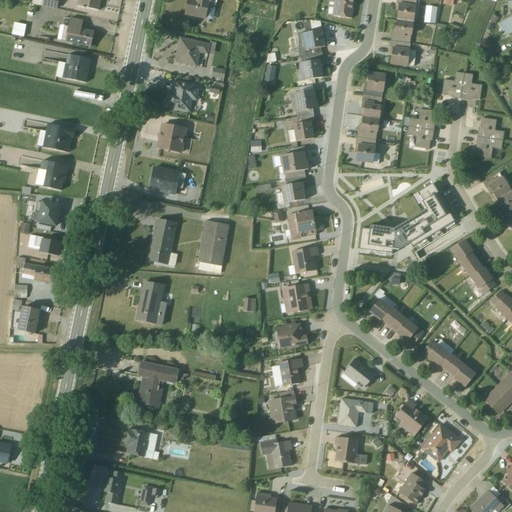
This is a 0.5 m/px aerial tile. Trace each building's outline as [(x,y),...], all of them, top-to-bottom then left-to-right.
[(56,11),(58,0),(31,0),(30,5),(56,11)] [(77,0),(76,7),(97,12),(99,0),(77,0)] [(212,9),(214,0),(187,0),(184,16),(211,22),(214,9),(212,9)] [(329,0),(327,16),(350,20),(352,0),(329,0)] [(415,1),(409,0),(395,0),(395,5),(398,6),(395,5),(394,12),(398,12),(396,21),(412,23),(415,7),(414,6),(415,1)] [(511,0),(510,0),(511,2),(507,4),(511,13),(511,17),(497,26),(500,31),(502,30),(502,31),(511,25),(511,0)] [(436,8),(425,7),(423,24),(434,25),(436,8)] [(59,26),(56,41),(90,48),(93,33),(81,31),(82,22),(69,19),(67,28),(59,26)] [(391,35),(390,42),(409,44),(410,37),(411,37),(412,23),(396,21),(395,29),(392,29),(391,35)] [(11,35),(24,37),(26,24),(13,22),(11,35)] [(302,24),(304,32),(320,29),(319,23),(309,22),(309,23),(302,24)] [(511,32),(511,25),(502,31),(505,37),(511,32)] [(324,48),(321,31),(297,36),(299,44),(303,44),(303,50),(298,51),(297,52),(299,59),(321,55),(320,49),(324,48)] [(179,40),(174,63),(196,68),(199,55),(207,56),(208,55),(213,56),(215,45),(209,43),(209,46),(179,40)] [(409,44),(390,42),(389,49),(392,49),(389,49),(388,55),(391,56),(390,65),(406,67),(407,67),(413,67),(415,53),(408,52),(409,44)] [(274,53),(267,54),(268,62),(276,60),(274,53)] [(296,75),(297,83),(321,79),(318,62),(322,61),(321,55),(300,59),(300,65),(298,68),(298,72),(296,75)] [(58,63),(55,78),(84,84),(89,61),(67,56),(65,65),(58,63)] [(263,82),(273,84),(276,66),(265,65),(263,82)] [(212,69),(211,79),(222,81),(224,72),(212,69)] [(459,100),(462,75),(455,73),(453,82),(443,81),(441,95),(441,96),(453,97),(453,99),(459,100)] [(363,89),(362,96),(381,99),(384,76),(369,74),(367,83),(364,83),(363,89)] [(466,101),(467,99),(479,101),(481,87),(471,85),(472,76),(462,75),(459,100),(466,101)] [(168,93),(165,108),(189,113),(191,102),(196,103),(199,89),(194,88),(194,87),(174,83),(171,93),(168,93)] [(218,96),(220,85),(215,84),(215,87),(210,86),(208,94),(218,96)] [(297,119),(313,116),(312,110),(315,110),(314,103),(312,92),(311,87),(296,89),(297,94),(289,96),(292,114),(296,114),(297,119)] [(415,100),(424,101),(426,92),(416,91),(415,100)] [(381,99),(362,96),(361,103),(360,109),(363,110),(362,118),(378,120),(380,107),(381,99)] [(432,125),(434,113),(433,112),(419,110),(417,121),(415,120),(415,119),(410,118),(409,120),(404,119),(403,126),(407,127),(407,128),(432,132),(434,125),(432,125)] [(287,132),(289,144),(313,140),(310,123),(314,123),(313,116),(291,120),(292,131),(287,132)] [(356,132),(355,139),(375,142),(378,120),(362,118),(361,126),(358,126),(357,132),(356,132)] [(481,119),(479,132),(477,131),(476,138),(502,141),(503,133),(494,132),(495,122),(481,119)] [(39,132),(36,147),(42,148),(42,149),(66,154),(70,138),(73,139),(74,131),(46,125),(45,133),(39,132)] [(186,131),(161,126),(157,149),(181,154),(186,131)] [(432,132),(407,128),(407,129),(403,128),(402,134),(406,134),(406,136),(415,138),(414,148),(428,150),(430,138),(432,138),(432,132)] [(500,150),(502,141),(476,138),(475,145),(477,145),(475,157),(490,159),(491,149),(500,150)] [(375,142),(355,139),(354,146),(355,146),(354,152),(357,153),(356,162),(372,164),(374,147),(375,142)] [(303,172),(307,171),(304,153),(303,148),(293,149),(294,155),(272,159),(273,168),(281,167),(282,175),(284,175),(285,181),(304,177),(303,172)] [(37,171),(34,187),(60,192),(62,183),(63,183),(67,167),(41,162),(39,171),(37,171)] [(153,169),(149,190),(175,195),(176,189),(182,190),(185,176),(153,169)] [(498,173),(481,183),(485,189),(486,189),(489,195),(492,193),(496,201),(510,192),(502,178),(501,178),(498,173)] [(305,183),(304,177),(285,181),(286,187),(280,188),(281,195),(276,196),(278,205),(283,204),(284,210),(304,206),(303,201),(304,201),(301,184),(305,183)] [(397,251),(411,249),(454,223),(443,205),(444,205),(432,185),(416,194),(425,211),(393,230),(369,227),(368,231),(360,230),(357,251),(391,255),(391,251),(397,251)] [(511,194),(510,192),(496,201),(500,208),(498,210),(501,215),(504,221),(511,216),(511,194)] [(32,213),(30,221),(55,227),(59,207),(40,203),(40,204),(36,203),(34,214),(32,213)] [(272,214),(274,224),(282,223),(280,212),(272,214)] [(286,225),(287,231),(288,231),(290,242),(300,240),(299,235),(305,235),(306,237),(315,236),(315,232),(322,231),(320,223),(320,219),(313,220),(314,224),(313,224),(313,223),(310,221),(309,213),(286,217),(287,225),(286,225)] [(148,262),(166,265),(174,267),(177,256),(170,254),(176,225),(156,221),(148,262)] [(221,268),(228,226),(204,222),(197,264),(199,264),(198,271),(219,275),(221,268)] [(29,226),(20,224),(18,234),(27,236),(29,226)] [(42,239),(29,237),(27,249),(38,251),(38,253),(56,257),(59,244),(42,240),(42,239)] [(449,251),(462,268),(475,259),(463,241),(449,251)] [(287,268),(289,276),(315,272),(313,257),(317,256),(315,249),(290,253),(293,267),(287,268)] [(21,279),(51,285),(53,271),(24,265),(25,260),(18,258),(18,259),(16,267),(23,269),(21,279)] [(461,268),(460,269),(460,271),(462,274),(464,274),(466,274),(469,279),(482,269),(478,264),(477,265),(474,260),(462,268),(461,268)] [(482,269),(469,279),(482,296),(494,287),(490,282),(491,281),(482,269)] [(267,279),(268,285),(279,284),(277,275),(269,276),(270,279),(267,279)] [(390,285),(399,286),(399,278),(399,276),(391,275),(387,281),(390,283),(390,285)] [(163,287),(143,283),(135,321),(162,327),(166,307),(160,305),(163,287)] [(26,287),(14,286),(14,295),(14,296),(14,299),(26,299),(26,287)] [(281,290),(285,314),(310,310),(306,286),(281,290)] [(504,297),(499,292),(492,300),(497,305),(504,297)] [(378,301),(369,313),(385,326),(396,313),(392,310),(395,306),(381,296),(378,301)] [(489,304),(504,318),(511,309),(511,303),(504,297),(497,305),(492,300),(489,304)] [(243,299),(242,313),(254,314),(255,301),(243,299)] [(13,300),(11,307),(20,308),(21,302),(13,300)] [(21,308),(16,332),(30,336),(31,335),(33,335),(38,312),(21,308)] [(398,312),(396,312),(395,312),(396,313),(387,325),(391,328),(390,329),(395,334),(405,321),(401,317),(401,315),(401,314),(398,312)] [(416,330),(405,321),(395,334),(406,343),(407,343),(407,342),(416,330)] [(281,328),(275,329),(277,341),(276,341),(277,350),(279,350),(287,349),(287,350),(298,348),(298,347),(307,345),(305,337),(300,338),(300,337),(299,334),(302,334),(301,325),(295,326),(294,324),(283,326),(283,327),(281,327),(281,328)] [(422,335),(416,330),(407,342),(412,346),(422,335)] [(438,367),(448,354),(451,350),(439,341),(436,346),(426,358),(438,367)] [(430,342),(421,353),(426,357),(436,346),(430,342)] [(448,354),(438,367),(443,371),(444,370),(448,373),(458,362),(459,362),(459,361),(458,359),(457,358),(455,357),(452,358),(448,354)] [(281,386),(282,387),(299,385),(296,369),(302,368),(300,360),(278,364),(278,367),(270,368),(274,387),(281,386)] [(364,389),(374,376),(366,369),(363,370),(360,367),(361,365),(354,360),(340,378),(353,389),(356,386),(362,391),(364,389)] [(464,388),(475,375),(458,362),(447,375),(464,388)] [(195,385),(196,378),(177,374),(178,372),(177,372),(140,364),(138,377),(142,378),(137,403),(158,408),(163,383),(175,386),(176,379),(190,382),(190,384),(195,385)] [(190,372),(189,376),(214,382),(215,378),(190,372)] [(511,402),(511,400),(511,377),(509,375),(502,382),(506,382),(506,383),(503,383),(502,382),(496,388),(511,402)] [(384,393),(390,398),(395,392),(389,387),(384,393)] [(504,408),(511,402),(496,388),(483,402),(495,414),(497,416),(504,408)] [(267,402),(271,425),(295,421),(292,406),(295,405),(293,398),(292,392),(270,395),(270,400),(279,398),(279,400),(267,402)] [(340,400),(337,426),(355,429),(358,414),(365,414),(367,404),(340,400)] [(397,426),(412,438),(426,420),(413,409),(414,407),(408,402),(394,418),(400,423),(397,426)] [(439,426),(420,450),(437,463),(447,451),(450,453),(459,442),(439,426)] [(156,436),(128,430),(126,440),(128,440),(125,455),(151,460),(156,436)] [(274,436),(254,440),(255,443),(259,442),(261,457),(265,456),(268,471),(290,467),(287,452),(290,451),(289,442),(276,444),(274,436)] [(357,442),(335,438),(334,446),(337,446),(334,462),(364,466),(366,458),(361,457),(355,456),(357,442)] [(377,439),(372,443),(376,449),(381,445),(377,439)] [(0,462),(6,464),(10,447),(0,444),(0,462)] [(385,456),(386,463),(394,462),(392,455),(385,456)] [(511,466),(505,473),(508,476),(502,482),(511,492),(511,466)] [(124,475),(112,472),(110,480),(104,478),(101,491),(100,492),(107,494),(105,504),(118,506),(119,505),(116,505),(117,496),(118,496),(120,489),(119,489),(120,483),(123,483),(124,475)] [(424,484),(410,474),(397,493),(414,506),(424,492),(421,489),(424,484)] [(142,488),(139,506),(148,508),(150,496),(158,498),(159,491),(142,488)] [(487,492),(469,510),(470,511),(498,511),(503,508),(495,500),(499,495),(492,488),(487,492)] [(265,496),(256,494),(254,502),(250,502),(249,511),(274,511),(276,500),(265,498),(265,496)]
